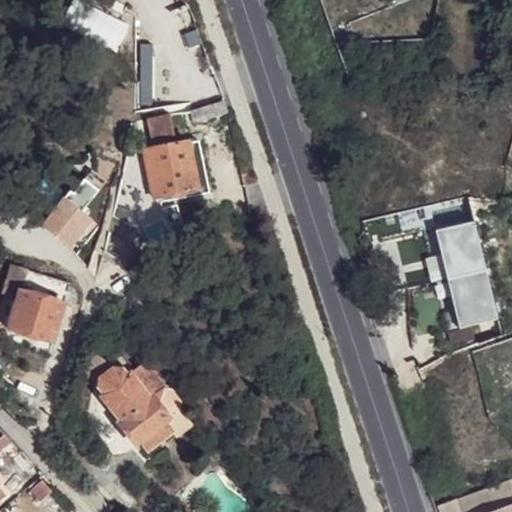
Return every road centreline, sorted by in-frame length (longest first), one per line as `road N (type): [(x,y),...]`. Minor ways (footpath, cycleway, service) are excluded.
road 1 (secondary): [(405,511),(240,0)]
road 2 (unclassified): [(87,511),(0,417)]
